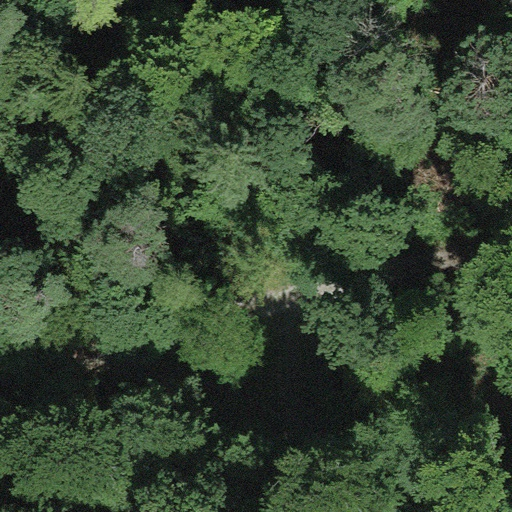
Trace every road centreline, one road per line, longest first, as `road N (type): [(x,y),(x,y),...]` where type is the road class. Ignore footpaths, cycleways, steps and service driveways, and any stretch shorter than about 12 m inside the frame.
road 1 (track): [(0,369),(511,248)]
road 2 (track): [(94,342),(421,491),(488,511)]
